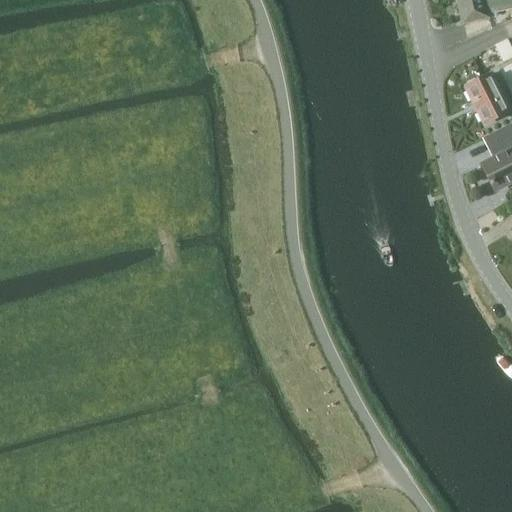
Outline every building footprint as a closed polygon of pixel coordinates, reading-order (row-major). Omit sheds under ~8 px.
[(511,3),(511,0),(457,0),(463,22),(490,17),(488,8),(511,3)] [(496,47),(504,64),(511,59),(511,46),(509,40),(496,47)] [(511,65),(501,71),(511,94),(511,65)] [(484,124),(509,111),(490,74),(465,87),(484,124)] [(511,123),(483,138),(493,157),(480,164),(494,190),(511,180),(511,123)]
